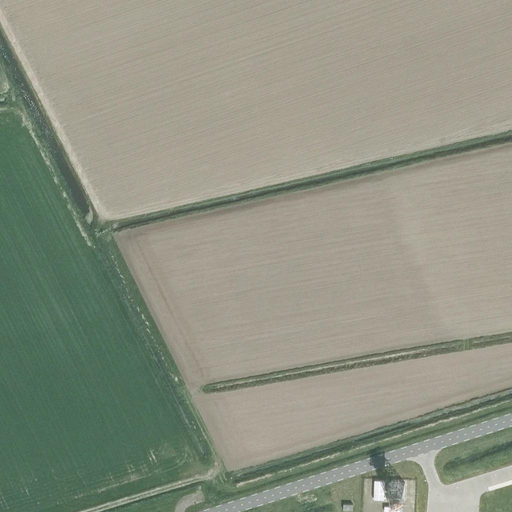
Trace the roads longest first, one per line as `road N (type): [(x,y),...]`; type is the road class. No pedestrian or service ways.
road 1 (track): [(511,403),(240,488),(207,476)]
road 2 (unclassified): [(511,420),(219,511)]
road 3 (track): [(213,474),(90,511)]
